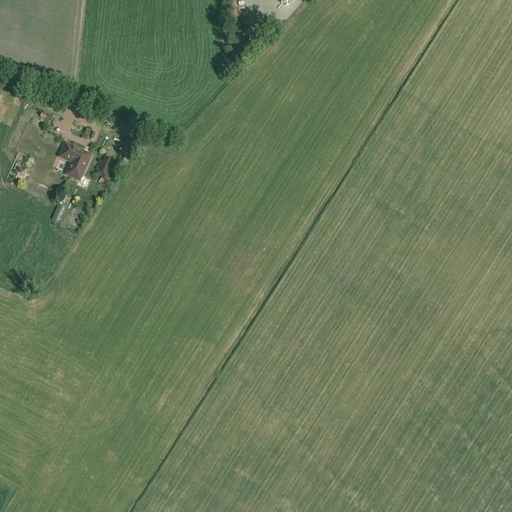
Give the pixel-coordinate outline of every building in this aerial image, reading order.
[(139,133),(118,122),(114,131),(135,141),(139,133)] [(134,154),(138,145),(127,140),(118,162),(127,166),(132,154),(134,154)] [(119,148),(111,144),(102,163),(110,167),(119,148)] [(79,182),(90,156),(65,145),(59,158),(71,163),(66,176),(79,182)] [(110,181),(102,177),(99,184),(107,188),(110,181)] [(59,206),(52,222),(58,224),(65,209),(59,206)]
